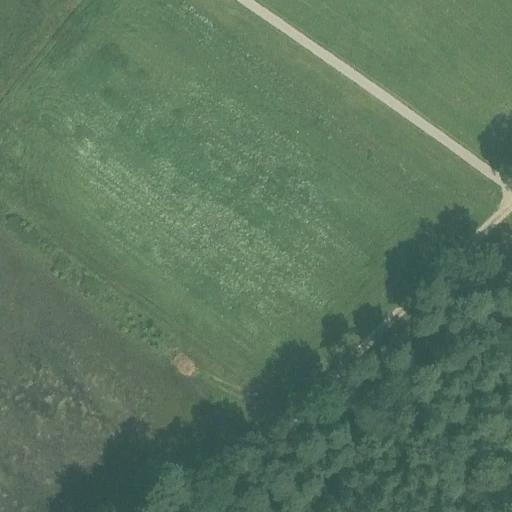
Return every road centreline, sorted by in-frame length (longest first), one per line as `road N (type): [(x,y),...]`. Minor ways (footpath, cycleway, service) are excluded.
road 1 (track): [(190,511),(511,203)]
road 2 (track): [(511,186),(242,0)]
